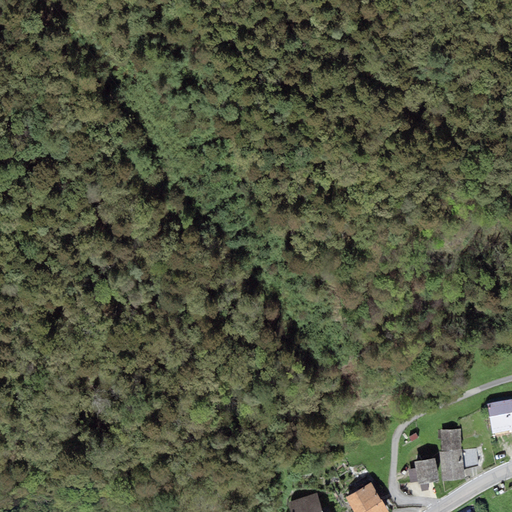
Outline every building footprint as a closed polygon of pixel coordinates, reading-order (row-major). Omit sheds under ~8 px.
[(511,399),(487,403),(492,435),(511,431),(511,399)] [(441,429),(443,450),(462,448),(461,427),(441,429)] [(462,448),(443,450),(440,451),(443,478),(465,476),(464,468),(462,451),(462,448)] [(475,449),(462,451),(464,468),(477,464),(475,449)] [(434,454),(414,458),(418,480),(439,476),(434,454)] [(370,480),(346,494),(356,511),(384,511),(387,510),(370,480)] [(322,511),(316,492),(287,502),(290,511),(322,511)]
